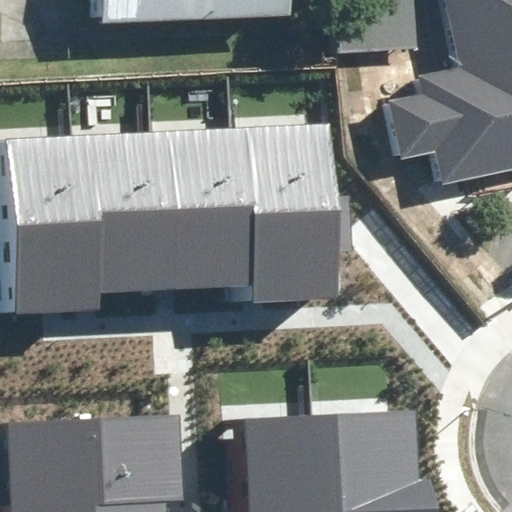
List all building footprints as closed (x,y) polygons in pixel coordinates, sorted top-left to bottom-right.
[(62,0),(64,21),(258,14),(257,0),(62,0)] [(316,0),(322,55),(413,46),(407,0),(316,0)] [(511,191),(511,0),(436,0),(450,64),(397,74),(401,95),(368,101),(380,158),(413,152),(420,185),(474,173),(479,198),(511,191)] [(0,135),(0,319),(81,315),(80,293),(224,285),(225,305),(323,300),(313,118),(0,135)] [(220,418),(225,511),(394,511),(388,408),(220,418)] [(0,424),(0,511),(167,511),(165,419),(0,424)]
